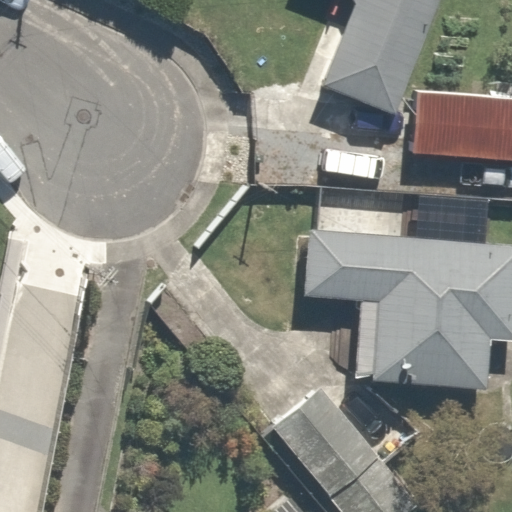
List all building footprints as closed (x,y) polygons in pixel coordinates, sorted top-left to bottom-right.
[(385,116),(429,0),(340,0),(308,86),(385,116)] [(511,111),(399,107),(397,176),(511,179),(511,111)] [(300,118),(302,177),(367,175),(366,116),(300,118)] [(509,342),(511,284),(511,241),(302,231),(299,295),(356,298),(351,384),(479,390),(481,340),(509,342)] [(368,511),(387,493),(294,403),(243,455),(301,511),(368,511)]
